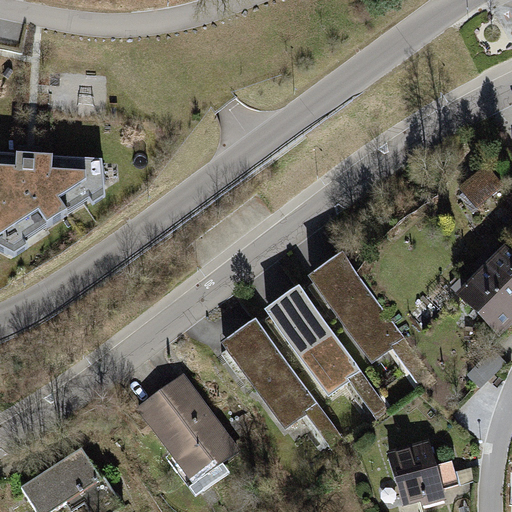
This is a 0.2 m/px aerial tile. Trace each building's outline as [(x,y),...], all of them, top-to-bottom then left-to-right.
[(39,158),(0,155),(0,250),(15,259),(29,249),(19,235),(42,220),(47,229),(89,201),(93,207),(106,199),(103,162),(39,158)] [(478,207),(502,187),(488,172),(465,192),(478,207)] [(511,322),(511,258),(497,244),(453,289),(500,335),(511,322)] [(405,339),(343,255),(311,279),(373,363),(389,352),(405,339)] [(362,372),(299,288),(267,312),(330,396),(345,385),(362,372)] [(318,405),(256,322),(224,346),(286,429),(302,418),(318,405)] [(389,352),(398,366),(416,353),(405,339),(389,352)] [(469,376),(481,388),(505,364),(493,352),(469,376)] [(416,353),(398,366),(414,386),(418,383),(423,390),(435,380),(416,353)] [(372,386),(362,372),(345,385),(355,399),(372,386)] [(202,403),(184,378),(139,411),(189,478),(192,476),(204,493),(230,474),(222,463),(238,452),(222,431),(219,434),(198,406),(202,403)] [(372,386),(355,399),(370,418),(374,415),(377,420),(390,411),(372,386)] [(312,432),(329,420),(318,405),(302,418),(312,432)] [(254,427),(245,415),(232,424),(241,436),(254,427)] [(329,420),(312,432),(325,450),(329,447),(332,450),(345,441),(329,420)] [(390,457),(404,506),(443,494),(439,481),(453,477),(449,463),(435,467),(429,446),(390,457)] [(101,480),(83,451),(22,489),(36,511),(55,511),(80,496),(90,511),(118,511),(124,508),(104,478),(101,480)]
